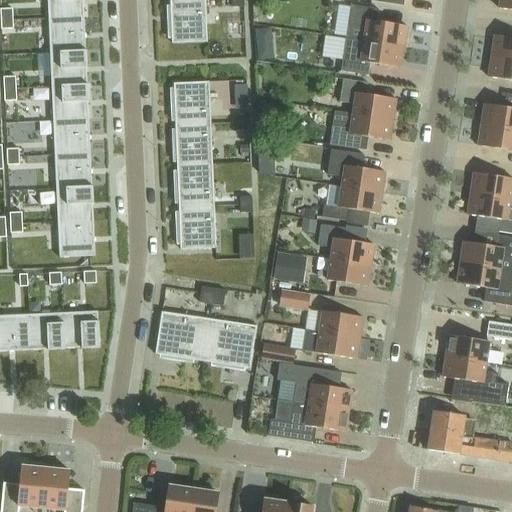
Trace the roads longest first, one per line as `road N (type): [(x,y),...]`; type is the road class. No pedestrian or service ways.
road 1 (residential): [(384,476),(455,0)]
road 2 (residential): [(116,436),(139,268),(127,0)]
road 3 (residential): [(384,476),(116,436)]
road 4 (residential): [(511,494),(384,476)]
